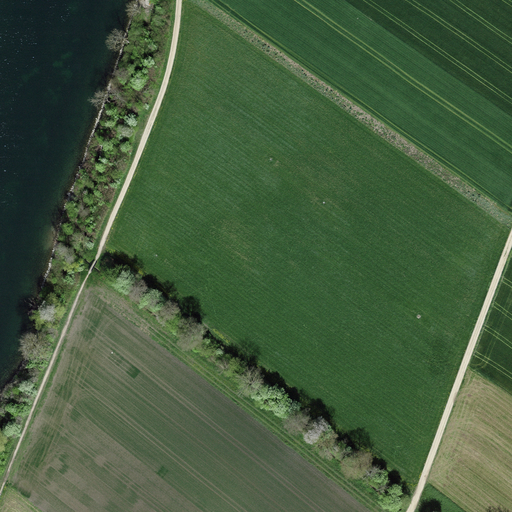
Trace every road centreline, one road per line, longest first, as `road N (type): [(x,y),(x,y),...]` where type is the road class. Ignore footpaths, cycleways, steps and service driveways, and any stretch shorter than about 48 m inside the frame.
road 1 (track): [(84,282),(162,88),(178,0)]
road 2 (track): [(511,245),(410,511)]
